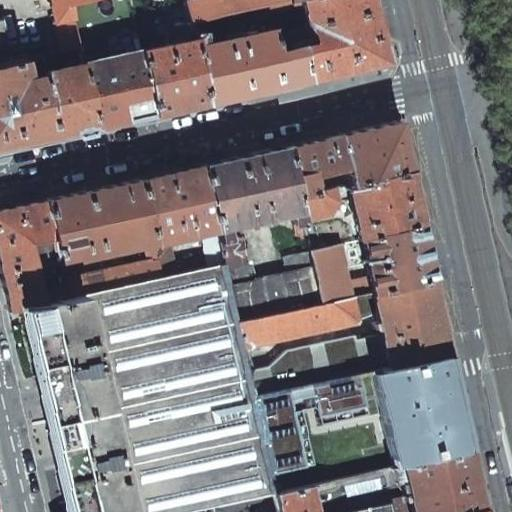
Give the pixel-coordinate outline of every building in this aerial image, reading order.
[(46,0),(52,23),(71,19),(68,3),(83,0),(46,0)] [(83,0),(68,3),(71,19),(78,50),(88,47),(91,42),(86,18),(116,11),(120,27),(125,26),(128,38),(137,36),(134,25),(128,0),(83,0)] [(128,0),(134,25),(146,22),(143,5),(147,4),(146,0),(167,0),(176,43),(193,39),(193,33),(189,22),(184,0),(128,0)] [(184,0),(189,22),(263,6),(285,1),(284,0),(184,0)] [(289,0),(285,1),(263,6),(264,13),(300,5),(298,0),(289,0)] [(369,0),(298,0),(300,5),(305,26),(310,44),(298,47),(306,80),(319,77),(354,70),(386,63),(377,30),(372,9),(369,0)] [(71,19),(52,23),(58,53),(78,50),(71,19)] [(305,26),(293,29),(296,42),(291,43),(292,48),(298,47),(310,44),(305,26)] [(200,31),(193,33),(193,39),(204,104),(257,92),(306,80),(298,47),(292,48),(275,52),(270,29),(203,44),(200,31)] [(176,43),(140,51),(154,116),(169,112),(181,109),(204,104),(193,39),(176,43)] [(140,51),(81,64),(94,128),(126,122),(154,116),(140,51)] [(0,65),(0,148),(44,139),(94,128),(81,64),(43,72),(43,76),(27,79),(23,60),(0,65)] [(344,168),(347,184),(408,169),(404,150),(397,120),(336,135),(342,163),(344,168)] [(326,137),(332,165),(342,163),(336,135),(326,137)] [(284,146),(295,195),(314,191),(311,175),(326,172),(325,167),(332,165),(326,137),(308,141),(284,146)] [(215,228),(218,242),(227,240),(224,226),(257,219),(289,212),(292,225),(301,223),(301,221),(295,195),(284,146),(243,155),(201,165),(215,228)] [(138,179),(152,242),(166,239),(199,232),(215,228),(201,165),(172,171),(138,179)] [(349,234),(351,240),(358,238),(420,224),(418,215),(408,169),(347,184),(344,184),(347,200),(354,233),(349,234)] [(314,191),(329,187),(326,172),(311,175),(314,191)] [(58,260),(59,263),(152,242),(138,179),(98,187),(45,199),(58,260)] [(333,187),(337,202),(347,200),(344,184),(333,187)] [(295,195),(301,221),(328,215),(337,202),(333,187),(329,187),(314,191),(295,195)] [(0,274),(8,312),(20,309),(41,304),(36,280),(35,275),(33,266),(58,260),(45,199),(20,205),(0,209),(0,274)] [(294,236),(303,235),(301,223),(292,225),(293,230),(294,236)] [(363,262),(370,292),(431,278),(427,259),(420,224),(358,238),(362,256),(363,262)] [(156,261),(159,277),(222,263),(218,242),(215,228),(199,232),(204,256),(171,263),(166,239),(152,242),(156,261)] [(222,263),(224,267),(245,262),(242,251),(240,241),(233,238),(227,240),(218,242),(222,263)] [(311,269),(319,303),(349,297),(337,243),(306,250),(307,252),(311,269)] [(224,267),(227,287),(255,281),(248,250),(242,251),(245,262),(224,267)] [(282,258),(286,275),(311,269),(307,252),(283,257),(282,258)] [(63,285),(67,298),(81,295),(159,277),(156,261),(63,281),(63,285)] [(251,396),(241,348),(235,321),(227,287),(224,267),(222,263),(159,277),(81,295),(129,511),(181,511),(199,508),(210,505),(272,492),(268,473),(251,396)] [(227,287),(235,321),(319,303),(311,269),(286,275),(255,281),(227,287)] [(379,334),(386,367),(447,354),(441,326),(431,278),(370,292),(374,312),(376,321),(378,327),(379,334)] [(36,280),(41,304),(67,298),(63,285),(44,289),(42,279),(36,280)] [(351,296),(356,319),(374,312),(370,292),(351,296)] [(45,421),(65,511),(129,511),(81,295),(67,298),(41,304),(20,309),(45,421)] [(235,321),(241,348),(351,324),(353,323),(356,319),(351,296),(349,297),(319,303),(235,321)] [(359,389),(373,386),(390,466),(399,465),(468,449),(447,354),(386,367),(307,384),(311,405),(360,394),(359,389)] [(286,393),(302,465),(309,464),(297,408),(311,405),(307,384),(298,386),(299,390),(286,393)] [(299,390),(298,386),(251,396),(268,473),(302,465),(286,393),(299,390)] [(407,502),(409,511),(469,511),(481,509),(475,482),(468,449),(399,465),(403,481),(406,494),(407,502)] [(381,468),(385,485),(403,481),(399,465),(390,466),(381,468)] [(360,473),(363,492),(385,487),(385,485),(381,468),(360,473)] [(272,492),(276,511),(310,511),(304,485),(272,492)] [(210,505),(210,511),(276,511),(272,492),(210,505)] [(397,498),(397,504),(407,502),(406,494),(401,495),(401,497),(397,498)] [(348,511),(391,511),(390,502),(351,511),(348,511)]
